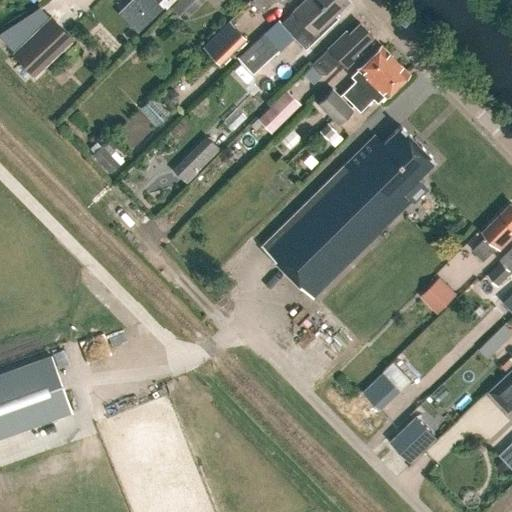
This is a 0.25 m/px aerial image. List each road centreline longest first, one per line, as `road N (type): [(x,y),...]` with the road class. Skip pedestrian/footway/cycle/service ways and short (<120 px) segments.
road 1 (unclassified): [(0,175),(169,348),(202,356),(239,335),(258,347),(420,511)]
road 2 (residential): [(511,146),(372,0)]
